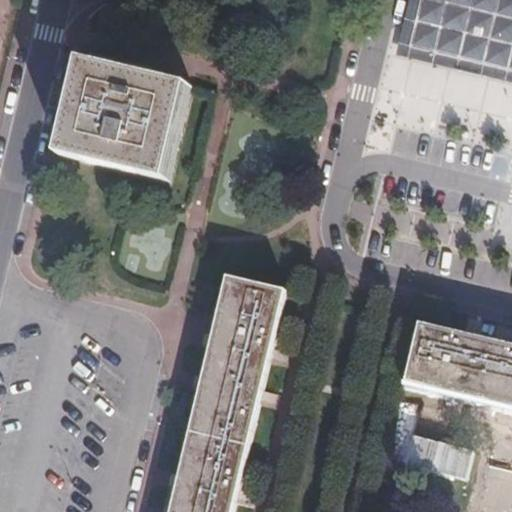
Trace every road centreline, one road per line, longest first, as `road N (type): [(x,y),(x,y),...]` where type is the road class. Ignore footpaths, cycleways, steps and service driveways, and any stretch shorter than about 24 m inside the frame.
road 1 (unclassified): [(345,172),(332,224),(343,260),(511,304)]
road 2 (residential): [(54,0),(0,232)]
road 3 (unclassified): [(386,0),(345,172)]
road 4 (unclassified): [(511,194),(388,164),(345,172)]
